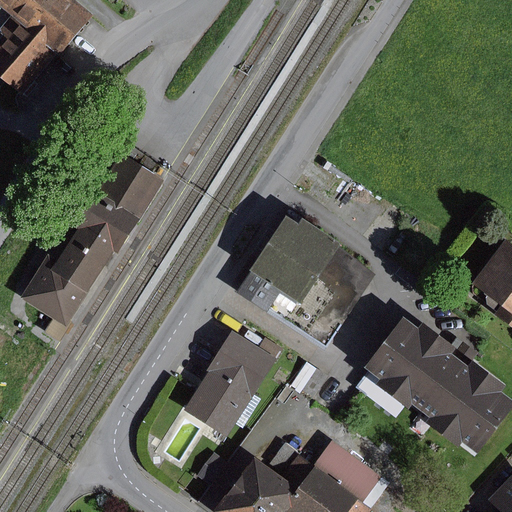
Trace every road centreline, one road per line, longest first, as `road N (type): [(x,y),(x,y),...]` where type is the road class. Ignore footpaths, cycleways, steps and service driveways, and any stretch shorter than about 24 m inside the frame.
road 1 (residential): [(392,0),(118,421),(117,464),(166,511)]
road 2 (unclassified): [(186,15),(102,69),(0,227)]
road 3 (unknown): [(286,192),(378,269),(381,314),(328,397)]
